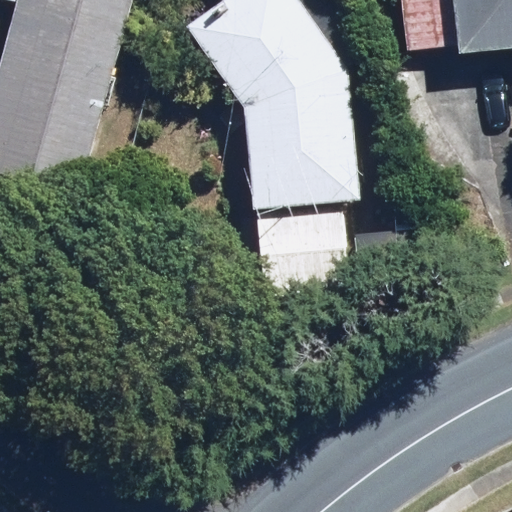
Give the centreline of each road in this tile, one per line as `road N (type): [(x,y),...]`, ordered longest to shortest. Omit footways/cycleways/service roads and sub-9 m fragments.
road 1 (residential): [(511,387),(458,410),(373,465),(325,511)]
road 2 (residential): [(92,511),(0,434)]
